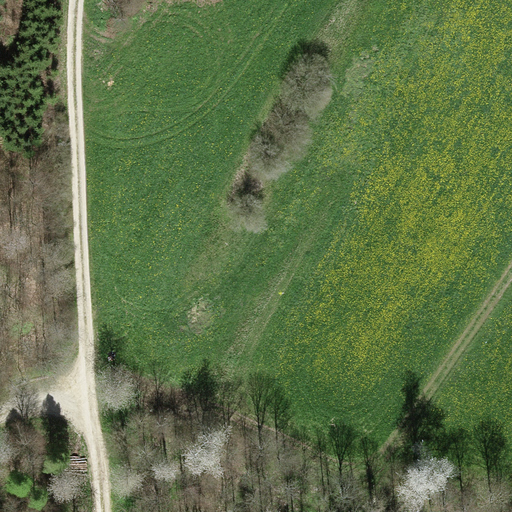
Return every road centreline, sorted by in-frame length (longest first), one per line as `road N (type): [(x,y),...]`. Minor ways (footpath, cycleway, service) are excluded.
road 1 (track): [(79,0),(74,92),(90,402)]
road 2 (track): [(511,262),(372,465)]
